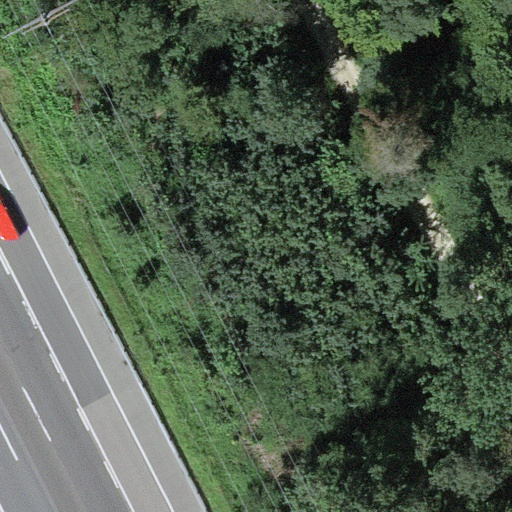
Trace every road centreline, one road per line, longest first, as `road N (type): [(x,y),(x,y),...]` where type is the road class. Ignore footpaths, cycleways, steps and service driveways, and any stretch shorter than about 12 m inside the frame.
road 1 (track): [(511,367),(297,0)]
road 2 (motorway): [(67,511),(0,378)]
